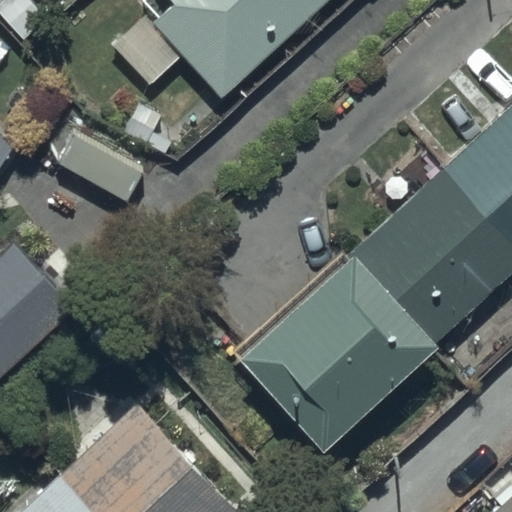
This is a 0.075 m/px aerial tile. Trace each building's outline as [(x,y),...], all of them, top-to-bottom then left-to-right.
[(170,0),(173,3),(151,23),(220,98),(327,0),(170,0)] [(141,18),(113,43),(148,82),(176,57),(141,18)] [(351,259),(237,359),(322,455),(440,350),(433,342),(511,272),(511,105),(345,253),(351,259)] [(0,161),(12,145),(0,136),(0,161)] [(12,243),(0,253),(0,377),(74,312),(12,243)] [(236,511),(136,405),(20,511),(236,511)] [(511,511),(511,494),(492,511),(511,511)]
